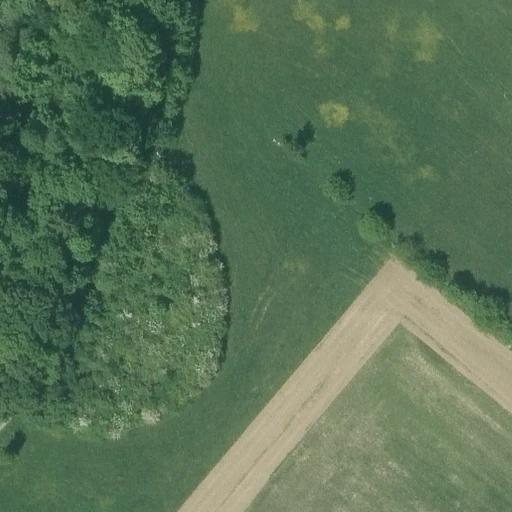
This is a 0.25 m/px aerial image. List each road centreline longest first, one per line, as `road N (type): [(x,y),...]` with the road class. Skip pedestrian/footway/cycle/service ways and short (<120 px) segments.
road 1 (track): [(0,417),(130,167)]
road 2 (track): [(130,167),(159,74),(169,0)]
